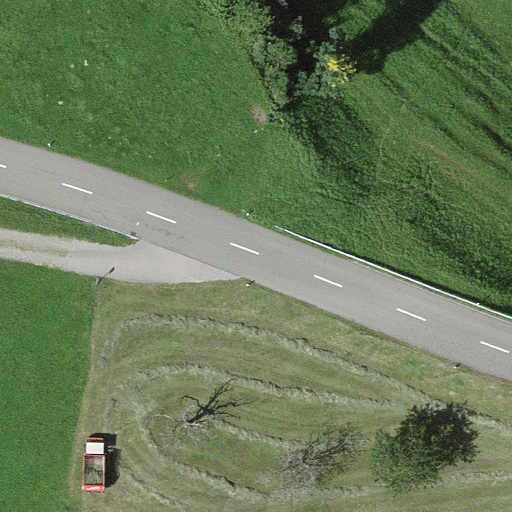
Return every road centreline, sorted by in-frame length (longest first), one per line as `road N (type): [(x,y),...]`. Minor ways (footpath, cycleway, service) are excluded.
road 1 (tertiary): [(0,176),(262,258),(511,350)]
road 2 (track): [(262,258),(122,259),(0,238)]
